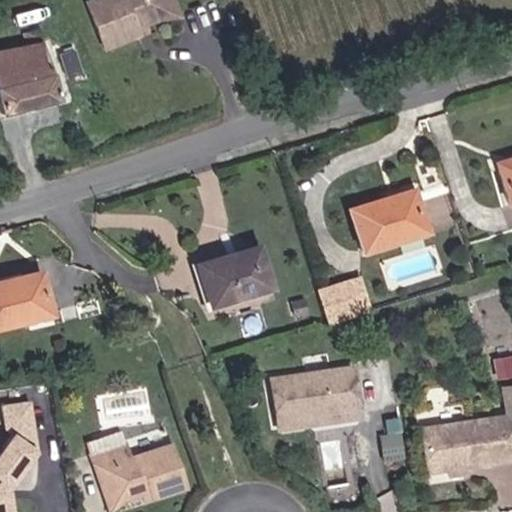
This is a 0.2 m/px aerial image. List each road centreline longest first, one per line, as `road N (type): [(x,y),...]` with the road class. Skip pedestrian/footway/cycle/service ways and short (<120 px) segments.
road 1 (tertiary): [(0,206),(511,50)]
road 2 (unknown): [(450,69),(459,179),(488,221),(511,226)]
